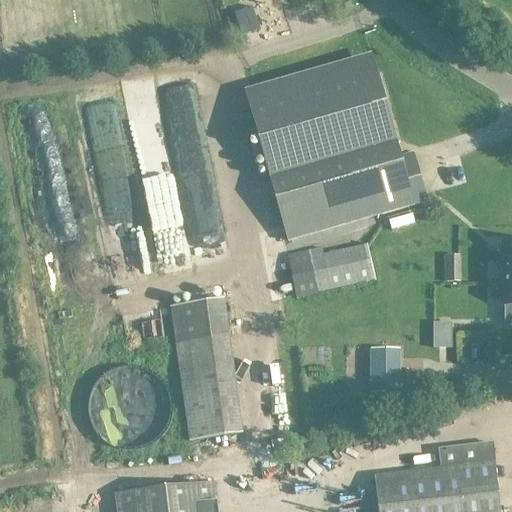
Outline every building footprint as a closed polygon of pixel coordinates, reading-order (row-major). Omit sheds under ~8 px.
[(375,210),(376,214),(426,199),(412,152),(399,155),(370,53),(244,89),(287,239),(288,239),(287,235),(375,210)] [(84,138),(116,130),(114,122),(82,130),(84,138)] [(511,158),(448,177),(452,192),(511,174),(511,158)] [(511,176),(441,196),(444,208),(511,189),(511,176)] [(139,184),(160,244),(169,241),(149,181),(139,184)] [(511,243),(503,244),(503,306),(505,306),(505,322),(511,322),(511,243)] [(298,299),(375,280),(367,244),(324,254),(322,247),(288,255),(298,299)] [(486,264),(456,264),(456,244),(391,245),(392,299),(416,299),(416,291),(487,290),(486,264)] [(170,307),(189,442),(243,434),(224,300),(170,307)] [(434,324),(434,336),(451,336),(451,324),(434,324)] [(451,349),(451,336),(434,336),(434,348),(451,349)] [(398,351),(369,350),(369,394),(398,394),(398,351)] [(131,364),(130,383),(141,383),(142,364),(131,364)] [(500,511),(495,463),(493,443),(438,449),(440,469),(374,476),(377,511),(500,511)] [(115,495),(116,511),(218,511),(215,484),(115,495)]
